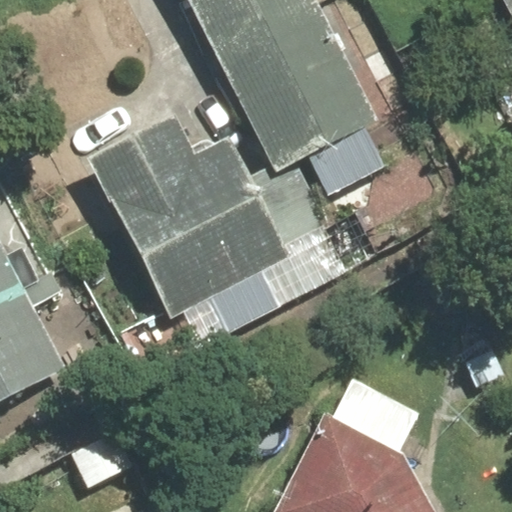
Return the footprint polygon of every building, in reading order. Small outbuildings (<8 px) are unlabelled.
[(166,124),(80,170),(166,329),(288,265),(282,253),(326,229),(294,169),(312,160),(332,197),(383,170),(363,133),(379,125),(311,0),(178,0),(269,169),(243,183),(222,144),(187,162),(166,124)] [(511,0),(497,0),(511,27),(511,0)] [(0,409),(64,376),(0,256),(0,409)] [(461,295),(427,311),(463,392),(497,377),(461,295)] [(328,427),(319,423),(276,511),(426,511),(405,473),(399,461),(393,458),(413,417),(348,385),(328,427)]
